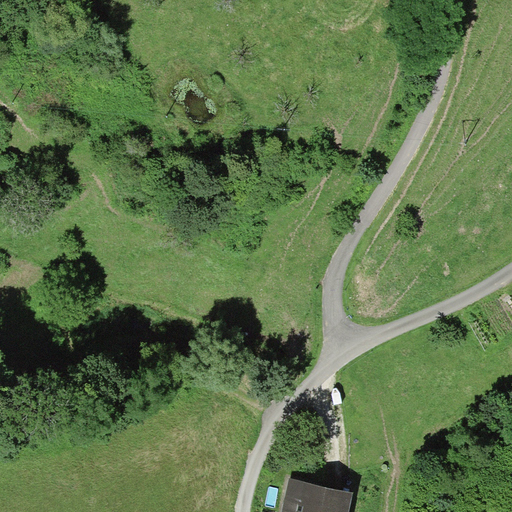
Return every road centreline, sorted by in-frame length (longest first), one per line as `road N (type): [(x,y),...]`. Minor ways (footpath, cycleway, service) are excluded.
road 1 (track): [(241,511),(266,433),(342,350),(436,313),(511,271)]
road 2 (track): [(447,0),(443,53),(422,126),(328,286),(342,350)]
road 3 (track): [(276,420),(159,350),(109,345),(71,359),(0,361)]
